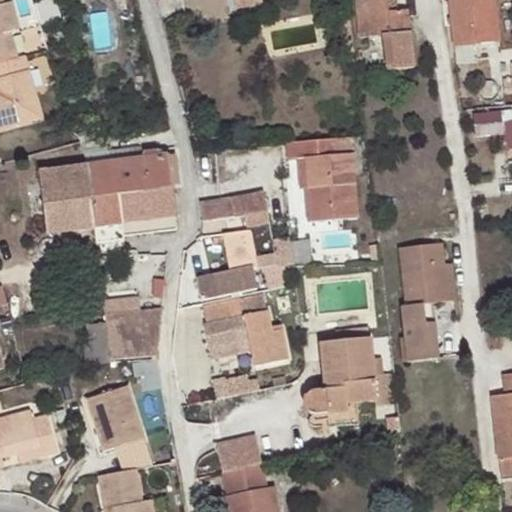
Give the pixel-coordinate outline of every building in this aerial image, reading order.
[(0,0),(0,62),(17,58),(10,31),(18,29),(11,2),(3,5),(1,0),(0,0)] [(262,4),(261,0),(233,0),(235,9),(262,4)] [(383,36),(386,70),(413,68),(407,10),(396,11),(388,12),(386,0),(354,0),(358,39),(383,36)] [(386,0),(388,12),(396,11),(395,0),(386,0)] [(447,0),(456,64),(474,63),(472,43),(498,42),(494,0),(447,0)] [(349,22),(339,22),(343,53),(352,53),(349,22)] [(0,129),(41,119),(24,56),(17,58),(0,62),(0,129)] [(511,78),(503,80),(503,96),(511,94),(511,78)] [(511,108),(472,112),(474,137),(504,135),(505,149),(511,147),(511,108)] [(331,157),(330,140),(287,143),(288,161),(297,160),(304,159),(306,188),(309,223),(357,219),(352,156),(331,157)] [(139,153),(138,149),(83,157),(86,168),(139,160),(139,153)] [(139,160),(86,168),(90,195),(117,192),(170,186),(167,167),(176,166),(175,154),(158,157),(157,149),(142,152),(144,160),(139,160)] [(304,159),(297,160),(299,188),(306,188),(304,159)] [(178,185),(176,166),(167,167),(170,186),(178,185)] [(90,195),(86,168),(37,174),(45,235),(93,227),(90,195)] [(176,230),(170,186),(117,192),(121,225),(159,219),(161,232),(176,230)] [(93,227),(95,242),(123,240),(123,237),(121,225),(117,192),(90,195),(93,227)] [(262,193),(201,204),(202,216),(202,222),(225,219),(245,216),(247,227),(267,222),(262,193)] [(227,231),(247,227),(245,216),(225,219),(227,231)] [(268,228),(249,232),(252,245),(254,245),(261,267),(274,264),(268,228)] [(227,253),(253,247),(252,245),(249,232),(249,231),(224,234),(227,253)] [(401,307),(406,364),(438,360),(435,323),(423,325),(422,304),(433,303),(448,302),(444,264),(442,244),(399,248),(406,306),(401,307)] [(454,263),(444,264),(448,302),(457,302),(454,263)] [(252,269),(196,281),(201,302),(257,289),(252,269)] [(70,293),(43,298),(46,312),(83,307),(82,299),(71,297),(70,293)] [(133,294),(102,298),(104,317),(135,314),(133,294)] [(208,349),(237,342),(249,339),(251,352),(254,367),(287,359),(281,330),(271,333),(266,313),(243,319),(239,299),(203,307),(207,326),(204,327),(208,349)] [(423,325),(435,323),(433,303),(422,304),(423,325)] [(160,318),(161,311),(135,314),(104,317),(105,322),(160,318)] [(160,318),(105,322),(105,324),(109,362),(156,361),(158,340),(160,318)] [(89,327),(93,367),(109,362),(105,324),(89,327)] [(350,342),(335,343),(326,344),(329,372),(322,373),(324,391),(317,392),(312,392),(309,393),(306,395),(304,399),(304,402),(304,405),(305,408),(307,410),(310,413),(313,414),(327,412),(345,410),(345,404),(355,403),(375,401),(375,407),(393,405),(390,375),(371,377),(367,327),(349,329),(350,342)] [(334,330),(335,343),(350,342),(349,329),(334,330)] [(249,339),(237,342),(240,355),(251,352),(249,339)] [(329,372),(326,344),(319,344),(322,373),(329,372)] [(215,381),(218,397),(252,389),(249,373),(215,381)] [(511,375),(504,377),(507,397),(492,398),(499,460),(511,458),(511,375)] [(102,451),(117,446),(128,442),(144,438),(128,386),(85,399),(102,451)] [(358,425),(355,403),(345,404),(345,410),(327,412),(328,428),(358,425)] [(0,467),(3,466),(0,457),(16,454),(27,451),(29,460),(56,453),(47,417),(32,420),(30,412),(0,419),(0,467)] [(128,442),(117,446),(119,455),(131,451),(128,442)] [(18,463),(29,460),(27,451),(16,454),(18,463)] [(511,458),(499,460),(500,475),(511,473),(511,458)] [(262,464),(222,473),(228,498),(225,498),(228,511),(278,511),(273,488),(267,489),(262,464)] [(135,470),(97,477),(103,511),(152,511),(150,501),(141,502),(135,470)]
